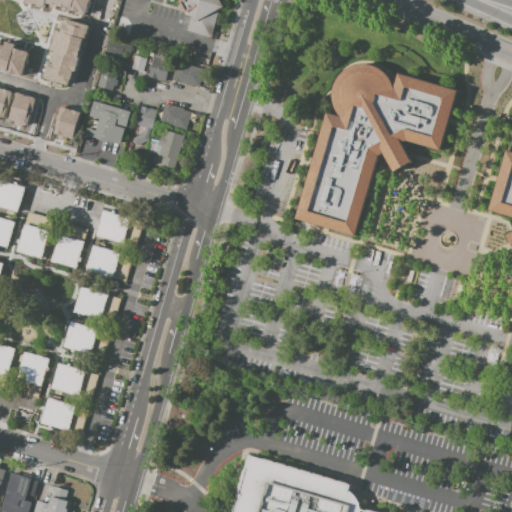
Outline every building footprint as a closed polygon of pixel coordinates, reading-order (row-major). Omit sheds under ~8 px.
[(182,0),(183,2),(180,3),(186,15),(190,13),(192,18),(189,33),(212,40),(221,11),(224,9),(218,0),(182,0)] [(87,26),(61,19),(45,78),(71,85),(87,26)] [(0,70),(24,77),(31,49),(0,41),(0,70)] [(110,41),(129,46),(126,55),(124,54),(122,59),(106,55),(110,41)] [(131,69),(143,71),(146,53),(134,51),(131,69)] [(162,57),(172,60),(166,83),(150,79),(151,74),(133,68),(136,58),(148,61),(149,57),(155,59),(161,61),(162,57)] [(173,82),(199,91),(205,70),(179,62),(173,82)] [(399,75),(459,93),(442,154),(407,144),(404,146),(413,163),(396,173),(385,155),(380,157),(357,238),(298,220),(328,116),(339,119),(336,113),(334,106),(333,96),(335,87),(340,79),(346,73),(353,69),(360,66),(369,67),(377,69),(382,72),(388,77),(392,82),(395,90),(399,75)] [(103,71),(118,76),(117,81),(121,82),(119,89),(115,88),(114,92),(98,88),(103,71)] [(95,103),(131,114),(122,146),(85,136),(95,103)] [(50,134),(73,140),(81,110),(58,104),(50,134)] [(166,104),(193,113),(187,132),(160,124),(166,104)] [(141,105),(156,110),(147,141),(136,147),(131,138),(141,132),(143,126),(135,124),(141,105)] [(167,132),(186,138),(176,171),(158,166),(161,158),(148,154),(152,142),(160,145),(163,135),(166,136),(167,132)] [(508,151),(511,152),(511,243),(508,235),(511,232),(511,217),(490,211),(508,151)] [(0,209),(0,180),(27,189),(19,215),(0,209)] [(103,211),(146,224),(138,251),(95,238),(103,211)] [(29,213),(16,253),(44,261),(56,221),(29,213)] [(0,219),(16,224),(8,251),(0,248),(0,219)] [(65,223),(89,231),(77,271),(52,263),(65,223)] [(93,246),(136,259),(128,285),(85,273),(93,246)] [(82,288),(123,301),(115,326),(74,314),(82,288)] [(71,322),(113,333),(105,360),(64,349),(71,322)] [(0,344),(0,390),(7,392),(18,350),(0,344)] [(25,353),(51,360),(39,401),(13,393),(25,353)] [(59,364),(101,377),(93,403),(51,391),(59,364)] [(49,399),(89,411),(82,437),(41,425),(49,399)] [(250,457),(236,511),(361,511),(361,509),(357,501),(354,496),(350,492),(352,486),(250,457)] [(0,470),(8,473),(0,501),(0,470)] [(13,474),(5,504),(24,509),(32,480),(13,474)] [(36,500),(32,511),(74,511),(75,510),(66,508),(69,501),(65,500),(68,491),(52,487),(48,503),(36,500)]
